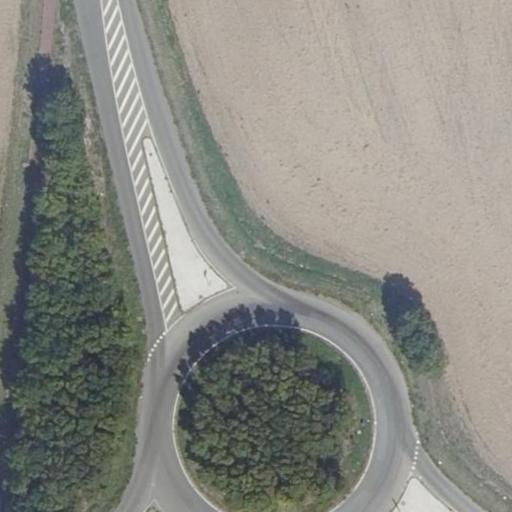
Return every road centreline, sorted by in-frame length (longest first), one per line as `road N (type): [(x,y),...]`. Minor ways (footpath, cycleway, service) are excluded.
road 1 (secondary): [(93,0),(94,37),(164,366)]
road 2 (secondary): [(275,299),(234,271),(203,230),(129,0)]
road 3 (secondary): [(399,439),(392,380),(358,330),(305,302),(275,299)]
road 4 (secondary): [(275,299),(210,317),(164,366)]
